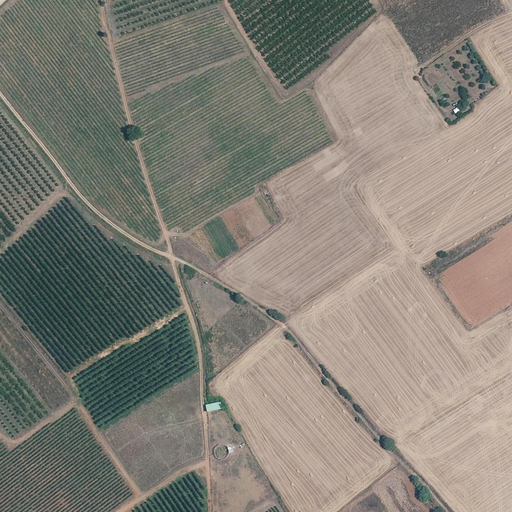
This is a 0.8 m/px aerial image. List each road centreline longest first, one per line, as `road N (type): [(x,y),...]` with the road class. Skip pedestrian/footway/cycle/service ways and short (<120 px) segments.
road 1 (track): [(447,511),(282,324),(99,216),(0,95)]
road 2 (unclassified): [(282,324),(395,239)]
